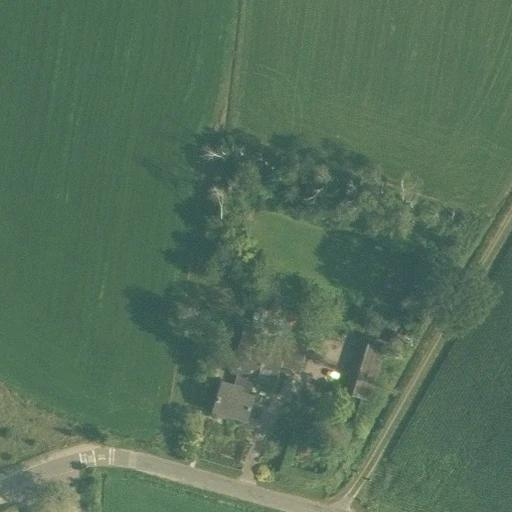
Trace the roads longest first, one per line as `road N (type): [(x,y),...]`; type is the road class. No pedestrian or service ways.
road 1 (unknown): [(342,511),(511,216)]
road 2 (unclassified): [(313,511),(112,454)]
